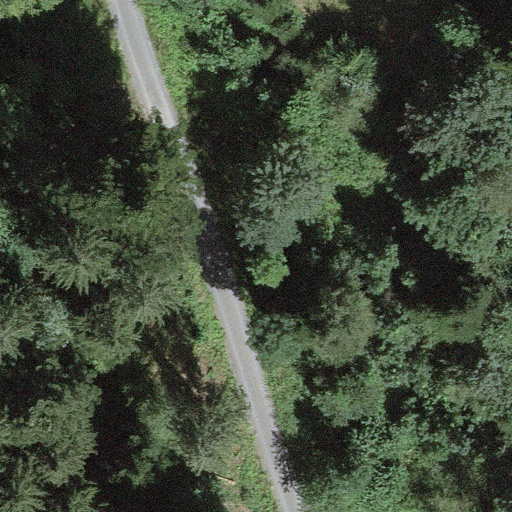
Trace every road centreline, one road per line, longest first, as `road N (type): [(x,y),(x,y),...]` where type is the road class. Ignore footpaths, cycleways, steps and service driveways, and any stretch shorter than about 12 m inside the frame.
road 1 (track): [(285,511),(117,0)]
road 2 (track): [(97,511),(97,436),(64,302),(0,128)]
